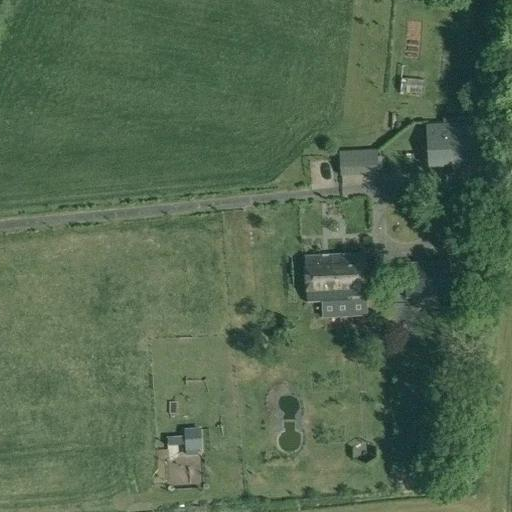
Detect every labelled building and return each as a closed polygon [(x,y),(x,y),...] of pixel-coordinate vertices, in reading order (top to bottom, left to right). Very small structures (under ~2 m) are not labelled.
[(424,126),(427,170),(480,167),(479,123),(424,126)] [(380,164),(347,166),(347,178),(381,176),(380,164)] [(376,232),(375,209),(328,211),(329,233),(376,232)] [(305,257),(308,303),(368,300),(365,254),(305,257)] [(403,266),(404,299),(449,298),(448,265),(403,266)] [(202,431),(186,432),(187,453),(204,452),(202,431)]
